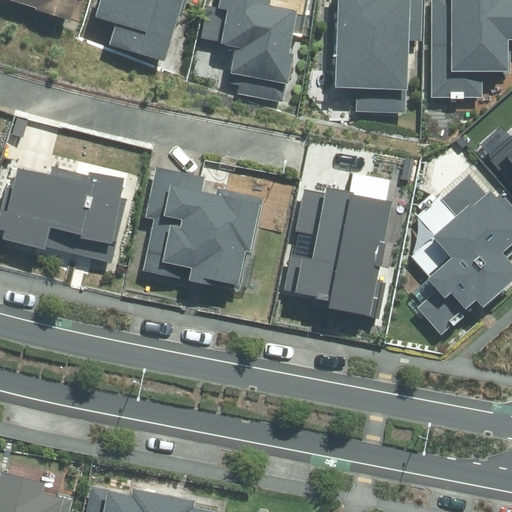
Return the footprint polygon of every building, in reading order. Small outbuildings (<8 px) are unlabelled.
[(12,0),(12,1),(71,20),(77,0),(12,0)] [(109,0),(97,41),(169,63),(187,0),(109,0)] [(220,0),(206,68),(294,87),(312,0),(220,0)] [(411,0),(338,0),(340,95),(413,94),(411,0)] [(511,76),(511,0),(456,0),(454,75),(511,76)] [(511,142),(494,158),(511,178),(511,142)] [(30,160),(7,241),(116,271),(139,191),(30,160)] [(271,197),(172,177),(153,276),(251,296),(271,197)] [(511,287),(511,217),(478,177),(421,224),(435,241),(424,251),(478,315),(511,287)] [(67,511),(71,497),(48,492),(51,479),(4,467),(0,483),(0,511),(67,511)] [(224,511),(225,511),(106,489),(101,511),(224,511)]
